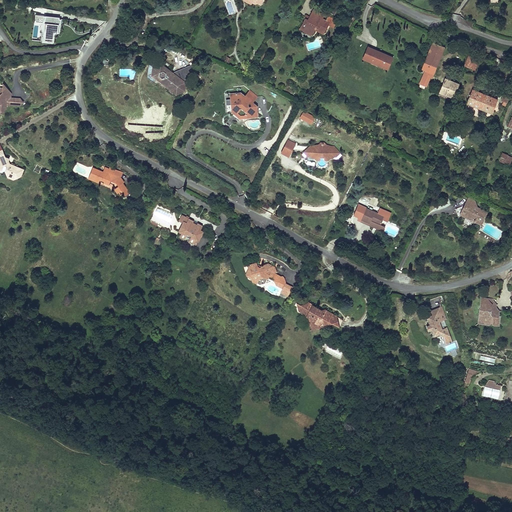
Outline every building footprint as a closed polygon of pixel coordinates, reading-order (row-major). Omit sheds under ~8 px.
[(331,24),(324,20),(326,16),(317,11),(313,19),(310,17),(309,19),(306,18),(302,26),(308,29),(306,32),(313,36),(315,31),(316,28),(326,34),(331,24)] [(58,18),(59,16),(44,14),(41,40),(53,41),(53,32),(57,32),(58,22),(60,23),(60,18),(58,18)] [(431,42),(423,62),(435,67),(443,47),(431,42)] [(387,69),(392,58),(368,48),(363,59),(372,62),(373,60),(377,62),(376,64),(387,69)] [(464,66),(465,67),(470,68),(476,52),(470,50),(464,66)] [(171,70),(161,62),(154,66),(152,73),(158,78),(163,76),(164,78),(163,81),(165,82),(170,81),(169,87),(176,92),(181,90),(185,77),(183,72),(180,69),(171,73),(170,73),(171,70)] [(430,79),(435,67),(423,62),(418,74),(423,76),(420,84),(425,86),(428,78),(430,79)] [(195,63),(180,69),(183,72),(185,77),(190,75),(190,70),(195,66),(195,63)] [(439,92),(452,97),(458,84),(445,78),(439,92)] [(13,106),(13,100),(11,100),(11,97),(10,97),(8,95),(10,93),(7,90),(3,90),(0,89),(0,113),(2,113),(6,110),(5,108),(7,106),(13,106)] [(260,94),(252,89),(247,96),(244,96),(243,92),(233,94),(236,105),(238,104),(239,109),(246,115),(251,113),(252,116),(262,113),(260,104),(253,105),(252,102),(256,101),(260,94)] [(498,100),(473,91),(468,102),(493,112),(498,100)] [(318,117),(307,111),(303,117),(314,123),(318,117)] [(283,152),(290,155),(296,145),(297,143),(290,139),(283,152)] [(320,146),(313,145),(313,149),(315,149),(314,152),(311,154),(313,156),(316,156),(318,157),(319,155),(322,155),(322,156),(325,156),(326,156),(330,156),(330,157),(332,158),(335,158),(335,157),(337,157),(342,152),(338,147),(330,146),(330,145),(329,145),(327,143),(325,143),(323,144),(320,144),(320,146)] [(313,149),(313,145),(305,151),(309,156),(311,154),(314,152),(315,149),(313,149)] [(12,168),(10,165),(11,164),(12,160),(8,159),(4,150),(0,152),(0,171),(3,173),(7,171),(10,177),(15,180),(23,177),(25,171),(16,167),(14,168),(12,168)] [(502,161),(506,154),(501,151),(497,158),(502,161)] [(104,171),(93,168),(89,179),(101,183),(102,180),(104,181),(104,182),(108,185),(111,181),(115,182),(117,187),(114,190),(117,194),(121,191),(126,196),(130,193),(122,184),(124,182),(119,176),(122,170),(111,166),(110,168),(105,166),(104,171)] [(475,200),(475,198),(469,195),(465,203),(475,200)] [(487,211),(477,206),(475,200),(465,203),(463,204),(465,208),(463,209),(466,216),(473,219),(476,218),(477,221),(483,220),(482,217),(485,216),(487,211)] [(381,224),(384,217),(367,210),(363,220),(370,223),(371,220),(381,224)] [(203,231),(200,230),(202,227),(188,221),(188,220),(181,217),(179,222),(183,224),(179,232),(180,232),(181,233),(180,237),(194,243),(195,239),(197,240),(198,241),(203,231)] [(171,228),(151,220),(150,223),(167,231),(171,231),(171,228)] [(383,231),(385,225),(381,224),(371,220),(370,223),(369,226),(383,231)] [(194,243),(180,237),(181,233),(180,232),(177,238),(195,246),(197,240),(195,239),(194,243)] [(254,261),(245,263),(247,276),(247,282),(252,284),(254,280),(254,277),(259,276),(264,279),(267,276),(270,278),(273,273),(273,266),(265,263),(259,263),(258,264),(257,267),(254,265),(254,262),(254,261)] [(278,276),(277,276),(274,282),(282,286),(281,288),(279,292),(285,296),(290,286),(282,282),(283,281),(282,280),(282,279),(282,278),(281,277),(280,276),(278,276)] [(495,320),(497,310),(494,310),(495,303),(490,299),(480,297),(477,319),(483,320),(485,324),(489,323),(490,325),(497,326),(498,320),(495,320)] [(317,307),(305,301),(304,303),(301,302),(297,303),(295,302),(293,306),(294,309),(298,308),(302,310),(301,312),(305,314),(306,317),(308,320),(310,322),(314,325),(321,321),(324,317),(327,319),(331,312),(320,306),(317,307)] [(440,329),(437,321),(444,319),(440,307),(433,309),(435,313),(426,316),(429,324),(430,329),(432,335),(441,332),(443,339),(448,338),(445,327),(440,329)] [(334,323),(331,312),(327,319),(324,317),(321,321),(314,325),(310,322),(308,320),(306,317),(305,314),(301,312),(302,310),(298,308),(296,311),(302,315),(306,323),(315,328),(329,321),(334,323)] [(327,345),(325,352),(341,356),(343,349),(327,345)] [(468,364),(474,359),(464,356),(462,363),(468,364)] [(469,378),(475,373),(466,369),(463,376),(469,378)]
